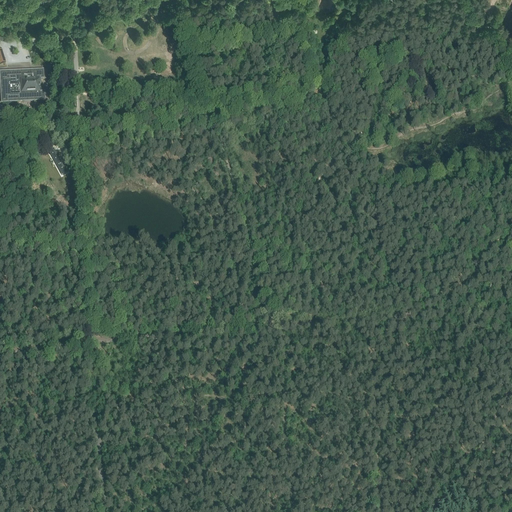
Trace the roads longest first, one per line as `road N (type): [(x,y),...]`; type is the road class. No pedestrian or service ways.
road 1 (unclassified): [(102,511),(80,145)]
road 2 (unclassified): [(215,123),(319,103),(362,0)]
road 3 (unknown): [(201,511),(188,336)]
road 4 (unclassified): [(71,0),(80,145)]
road 5 (unclassified): [(80,145),(215,123)]
road 6 (unclassified): [(180,0),(215,123)]
